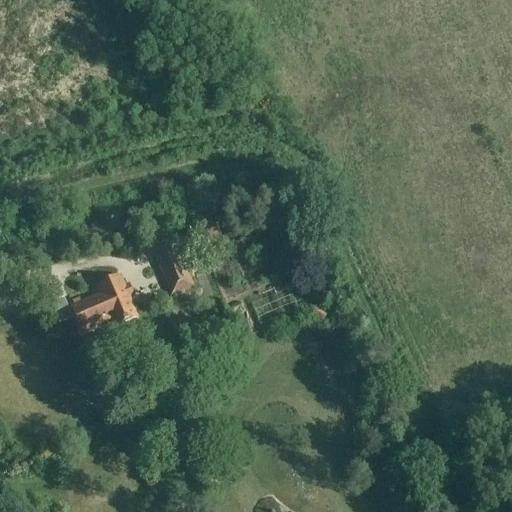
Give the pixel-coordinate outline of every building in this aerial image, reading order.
[(188,233),(192,249),(216,242),(211,226),(188,233)] [(181,262),(176,251),(159,258),(170,285),(167,286),(171,295),(191,286),(187,275),(181,262)] [(181,262),(187,275),(202,268),(196,255),(181,262)] [(101,297),(72,309),(82,333),(110,321),(114,329),(138,319),(120,277),(96,287),(101,297)] [(193,431),(174,442),(195,481),(211,472),(205,461),(201,463),(192,448),(200,444),(193,431)]
